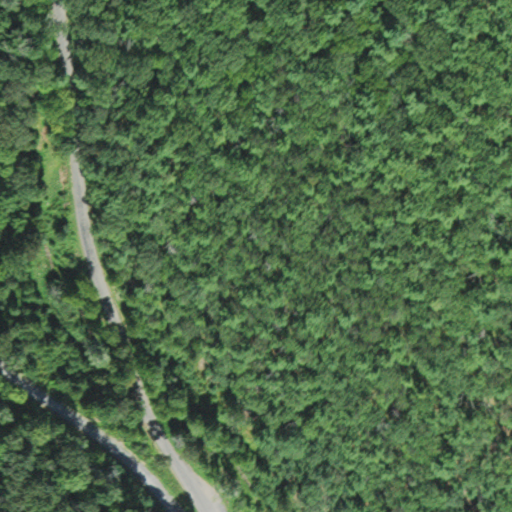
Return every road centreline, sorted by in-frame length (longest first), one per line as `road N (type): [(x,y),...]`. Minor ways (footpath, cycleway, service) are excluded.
road 1 (tertiary): [(60,0),(82,199),(138,410),(201,511)]
road 2 (residential): [(0,365),(183,511)]
